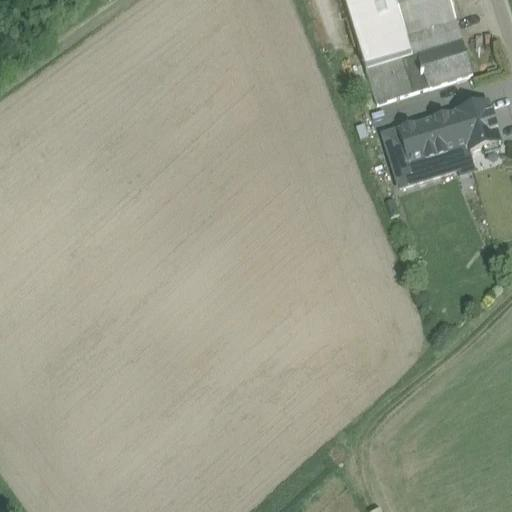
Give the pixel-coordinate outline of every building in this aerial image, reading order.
[(447,0),(342,0),(365,74),(417,58),(462,45),(447,0)] [(462,45),(417,58),(428,93),(472,79),(462,45)] [(417,58),(365,74),(376,109),(428,93),(417,58)] [(487,107),(455,117),(455,118),(467,155),(468,155),(499,145),(487,107)] [(455,118),(385,140),(401,190),(472,168),(468,155),(467,155),(455,118)]
